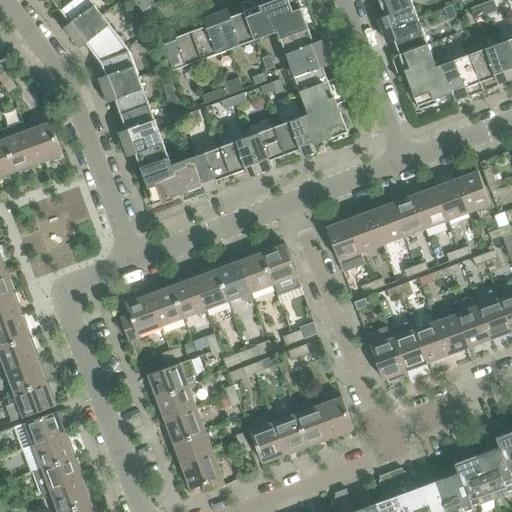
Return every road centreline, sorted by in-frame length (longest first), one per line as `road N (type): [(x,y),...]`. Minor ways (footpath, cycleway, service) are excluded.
road 1 (residential): [(147,511),(95,393),(64,294),(133,259)]
road 2 (residential): [(133,259),(65,82),(3,0)]
road 3 (residential): [(378,416),(298,201)]
road 4 (residential): [(208,511),(389,444),(378,416)]
road 5 (residential): [(133,259),(298,201)]
road 6 (residential): [(405,163),(342,0)]
road 7 (residential): [(378,416),(511,366)]
